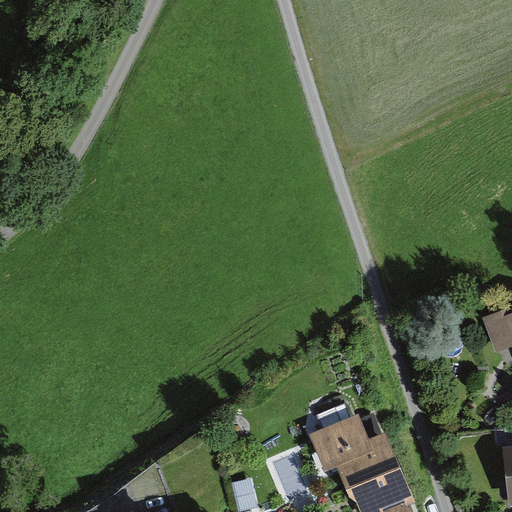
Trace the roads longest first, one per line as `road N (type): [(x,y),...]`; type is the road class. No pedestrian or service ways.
road 1 (residential): [(448,511),(284,0)]
road 2 (track): [(0,235),(55,187),(157,0)]
